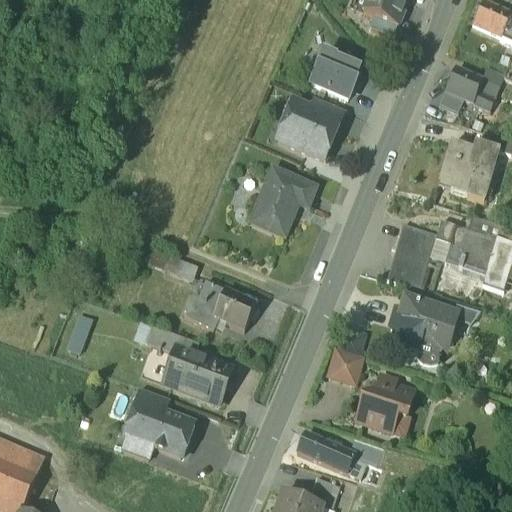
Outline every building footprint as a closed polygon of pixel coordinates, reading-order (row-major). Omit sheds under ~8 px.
[(405,3),(397,0),(367,0),(361,15),(374,21),(395,30),(396,30),(402,15),(401,14),(405,3)] [(510,20),(481,7),(470,32),(500,44),(510,20)] [(511,20),(510,20),(500,44),(511,49),(511,47),(511,20)] [(395,30),(374,21),(369,33),(390,41),(395,30)] [(331,60),(320,56),(315,69),(313,69),(313,70),(316,72),(309,88),(346,103),(353,86),(351,85),(356,73),(332,63),(333,60),(331,59),(331,60)] [(480,84),(453,73),(443,97),(471,108),(476,96),(481,84),(480,84)] [(502,81),(485,73),(480,84),(481,84),(476,96),(493,103),(502,81)] [(493,103),(476,96),(471,108),(488,115),(493,103)] [(308,113),(291,107),(276,143),(321,162),(337,126),(336,125),(341,114),(312,102),(308,113)] [(486,120),(476,116),(472,124),(482,128),(486,120)] [(511,146),(480,138),(477,149),(497,155),(497,156),(511,160),(511,146)] [(471,154),(449,148),(438,185),(450,188),(448,194),(465,199),(464,201),(482,206),(497,156),(497,155),(477,149),(473,148),(471,154)] [(313,190),(271,172),(249,225),(282,239),(295,206),(305,210),(313,190)] [(466,233),(439,225),(436,236),(434,243),(435,244),(448,247),(443,266),(483,278),(480,287),(501,294),(511,260),(511,232),(470,220),(466,233)] [(436,236),(401,226),(393,255),(417,262),(414,274),(425,278),(435,244),(434,243),(436,236)] [(196,280),(199,269),(155,253),(148,269),(200,288),(203,282),(196,280)] [(417,262),(393,255),(385,281),(412,289),(421,291),(421,292),(425,278),(414,274),(417,262)] [(254,306),(223,292),(203,284),(196,300),(187,321),(211,333),(216,322),(242,333),(254,306)] [(421,291),(412,289),(409,301),(418,303),(421,292),(421,291)] [(192,298),(182,319),(187,321),(196,300),(192,298)] [(403,299),(398,318),(392,317),(389,328),(393,333),(390,345),(401,348),(409,346),(435,354),(436,353),(444,345),(448,332),(453,314),(452,313),(418,303),(409,301),(403,299)] [(479,312),(454,305),(452,313),(453,314),(448,332),(452,333),(452,329),(454,326),(457,324),(461,323),(465,323),(468,325),(474,317),(479,312)] [(82,357),(94,323),(80,318),(68,352),(82,357)] [(353,329),(349,349),(363,352),(368,332),(353,329)] [(197,346),(152,330),(145,348),(173,357),(175,351),(193,357),(197,346)] [(435,354),(409,346),(405,359),(410,360),(415,358),(419,362),(425,364),(431,364),(436,362),(436,353),(435,354)] [(357,357),(334,350),(327,376),(354,384),(361,358),(358,357),(357,357)] [(193,357),(175,351),(173,357),(162,388),(215,407),(228,370),(193,357)] [(376,388),(372,387),(371,392),(363,396),(356,421),(390,431),(395,413),(404,416),(411,391),(392,386),(394,380),(380,376),(376,388)] [(167,403),(137,393),(132,407),(134,408),(139,410),(140,408),(162,416),(167,403)] [(134,408),(124,436),(125,439),(129,440),(139,410),(134,408)] [(162,416),(140,408),(139,410),(129,440),(128,442),(151,450),(179,460),(191,426),(162,416)] [(340,448),(303,433),(295,453),(358,478),(365,462),(366,459),(348,451),(349,451),(341,448),(340,448)] [(151,450),(128,442),(129,440),(125,439),(120,454),(146,464),(151,450)] [(382,447),(353,439),(349,451),(348,451),(366,459),(365,462),(374,466),(382,447)] [(0,442),(0,506),(4,509),(5,509),(15,511),(21,511),(43,461),(0,442)] [(338,485),(315,477),(307,500),(321,504),(321,505),(330,509),(338,485)] [(307,500),(282,491),(275,509),(280,511),(279,511),(318,511),(321,505),(321,504),(307,500)]
